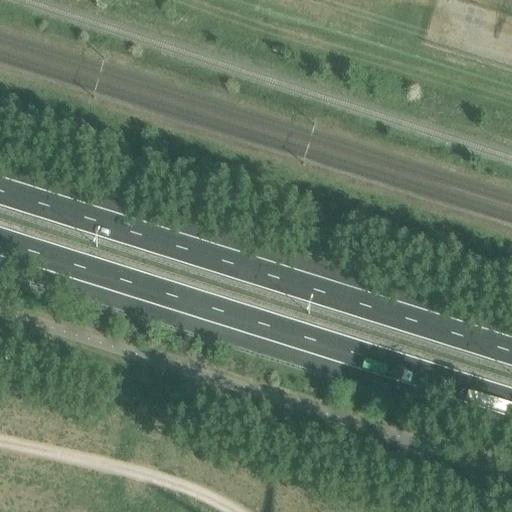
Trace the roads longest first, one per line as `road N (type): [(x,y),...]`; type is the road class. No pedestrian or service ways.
road 1 (motorway): [(0,240),(511,402)]
road 2 (motorway): [(511,353),(0,192)]
